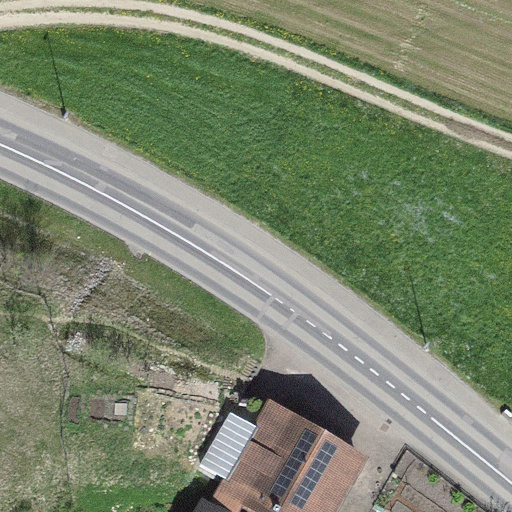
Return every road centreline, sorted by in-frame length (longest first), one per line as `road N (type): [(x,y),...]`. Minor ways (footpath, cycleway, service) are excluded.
road 1 (tertiary): [(0,144),(72,174),(227,264),(345,344),(511,481)]
road 2 (track): [(511,144),(458,129),(211,23),(36,3),(0,11)]
